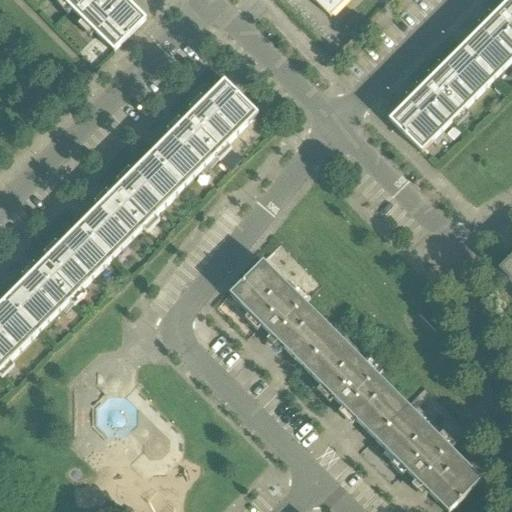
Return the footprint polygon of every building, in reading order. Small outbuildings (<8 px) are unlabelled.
[(58,0),(113,55),(146,22),(124,0),(58,0)] [(310,0),(330,19),(348,0),(310,0)] [(511,0),(510,0),(388,123),(421,155),(511,64),(511,0)] [(0,373),(40,334),(127,247),(257,116),(224,83),(0,306),(0,373)] [(511,257),(498,272),(511,285),(511,257)] [(229,297),(444,511),(450,511),(481,482),(304,305),(263,263),(229,297)] [(446,324),(429,307),(419,317),(436,334),(446,324)]
